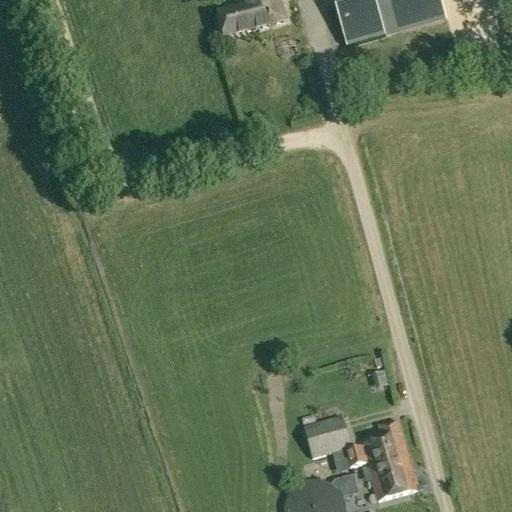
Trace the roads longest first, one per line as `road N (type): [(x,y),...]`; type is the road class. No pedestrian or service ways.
road 1 (track): [(511,68),(333,97),(342,127),(143,174),(105,153),(49,0)]
road 2 (residential): [(444,511),(342,127)]
